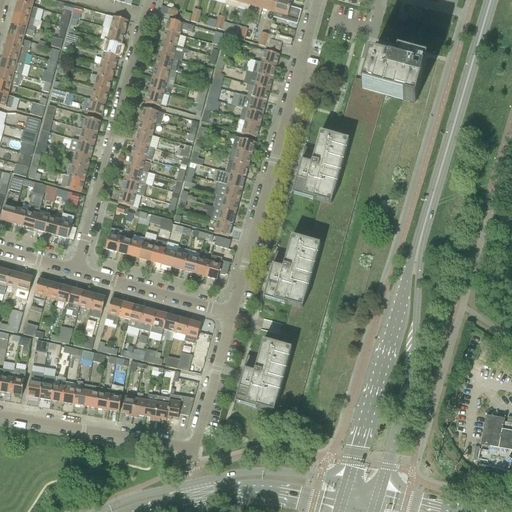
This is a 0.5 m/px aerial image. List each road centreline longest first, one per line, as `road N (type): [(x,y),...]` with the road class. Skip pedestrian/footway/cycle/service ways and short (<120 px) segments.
road 1 (residential): [(228,317),(315,0)]
road 2 (residential): [(150,0),(74,271)]
road 3 (secondary): [(417,246),(489,0)]
road 4 (secondary): [(378,497),(411,375),(417,246)]
road 5 (secondary): [(417,246),(345,487)]
road 6 (residential): [(191,449),(0,416)]
road 7 (residential): [(228,317),(74,271)]
road 8 (secondary): [(345,487),(277,472),(190,483)]
road 9 (secondary): [(195,503),(280,494),(339,507)]
road 10 (residential): [(191,449),(228,317)]
